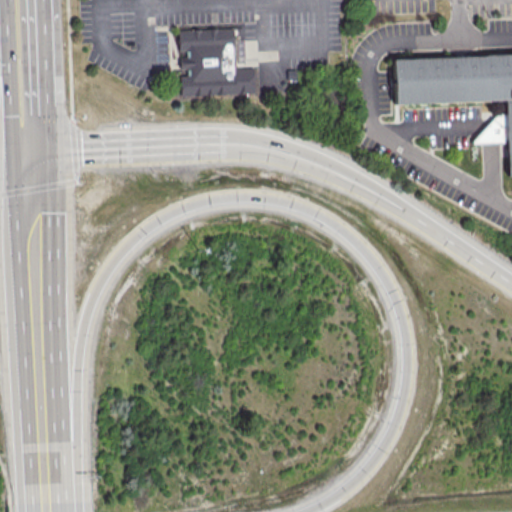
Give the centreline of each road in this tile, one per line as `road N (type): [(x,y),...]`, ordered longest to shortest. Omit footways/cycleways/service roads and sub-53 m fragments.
road 1 (motorway): [(48,476),(75,440),(85,319),(117,257),(147,226),(188,206),(238,196),(289,201),(361,246),(396,300),(405,333),(401,406),(389,433),(348,486),(300,511)]
road 2 (motorway): [(511,284),(427,223),(323,167),(272,147),(229,142)]
road 3 (secondary): [(33,258),(48,476)]
road 4 (motorway): [(229,142),(28,155)]
road 5 (secondary): [(28,155),(40,125),(39,0)]
road 6 (secondary): [(8,0),(12,124)]
